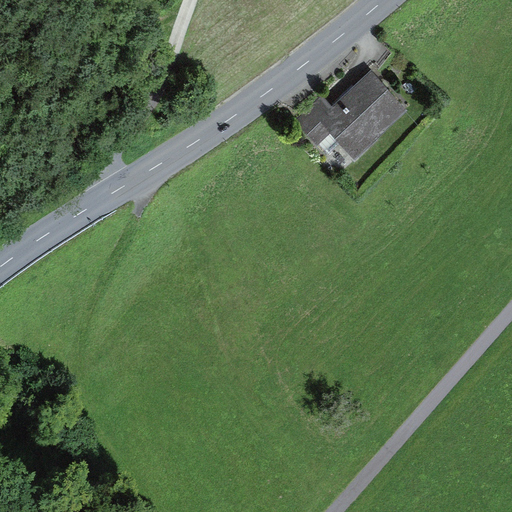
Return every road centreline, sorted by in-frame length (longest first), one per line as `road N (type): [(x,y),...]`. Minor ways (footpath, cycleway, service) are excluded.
road 1 (secondary): [(0,266),(268,90),(378,0)]
road 2 (residential): [(511,304),(328,511)]
road 3 (track): [(123,186),(124,104),(181,0)]
